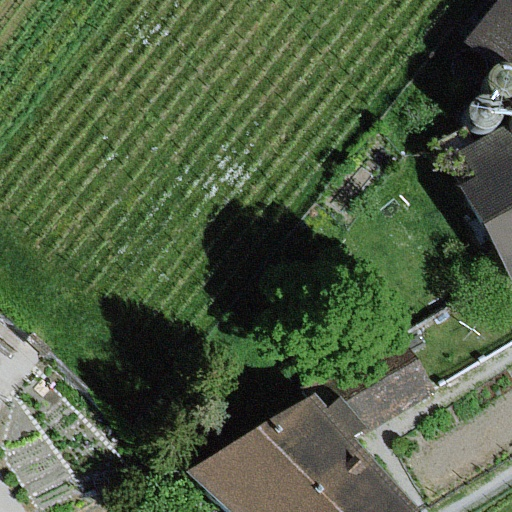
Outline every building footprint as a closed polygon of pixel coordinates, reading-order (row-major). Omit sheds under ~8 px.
[(511,0),(505,0),(466,52),(511,87),(511,0)] [(478,101),(481,105),(486,109),(491,110),(496,110),(501,108),(505,104),(508,100),(509,95),(508,89),(506,85),(502,81),(498,79),(493,78),(487,79),(483,81),(479,85),(477,90),(477,96),(478,101)] [(459,133),(462,137),(467,140),(472,142),(477,141),(482,139),(487,136),(489,131),(490,126),(489,121),(487,116),(483,113),(479,110),(474,109),(469,110),(464,113),(460,117),(458,122),(458,127),(459,133)] [(504,141),(507,145),(511,148),(511,119),(509,121),(505,125),(503,130),(502,135),(504,141)] [(474,181),(450,194),(504,291),(511,286),(511,164),(511,165),(497,138),(461,158),(474,181)] [(305,404),(180,482),(211,511),(402,511),(342,446),(430,394),(396,330),(295,393),(305,404)]
